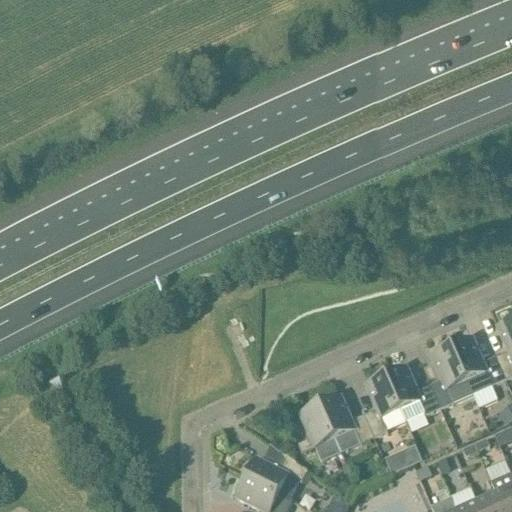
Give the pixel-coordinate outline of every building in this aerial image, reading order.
[(510,355),(497,361),(507,384),(511,381),(511,326),(499,332),(510,355)] [(507,384),(497,361),(483,367),(473,343),(453,352),(474,399),(507,384)] [(431,390),(441,413),(474,399),(453,352),(434,361),(444,384),(431,390)] [(387,381),(407,425),(427,417),(428,419),(441,413),(431,390),(417,396),(407,372),(387,381)] [(378,413),(365,419),(375,442),(388,436),(387,434),(407,425),(387,381),(368,390),(378,413)] [(375,442),(365,419),(352,425),(341,401),(322,410),(342,457),(375,442)] [(511,424),(511,407),(499,415),(507,428),(511,424)] [(322,465),(342,457),(322,410),(302,419),(312,442),(299,448),(303,457),(316,451),(322,465)] [(488,443),(476,448),(479,456),(491,450),(488,443)] [(467,461),(479,456),(476,448),(464,454),(467,461)] [(416,452),(408,456),(414,469),(422,465),(416,452)] [(257,463),(248,483),(291,504),(301,486),(303,486),(308,475),(287,460),(280,475),(257,463)] [(511,511),(511,477),(492,486),(496,495),(503,511),(511,511)] [(257,511),(289,511),(293,505),(291,504),(248,483),(238,502),(257,511)] [(480,511),(503,511),(496,495),(476,503),(480,511)] [(432,511),(456,511),(457,511),(452,501),(432,510),(432,511)] [(480,511),(476,503),(457,511),(456,511),(480,511)]
